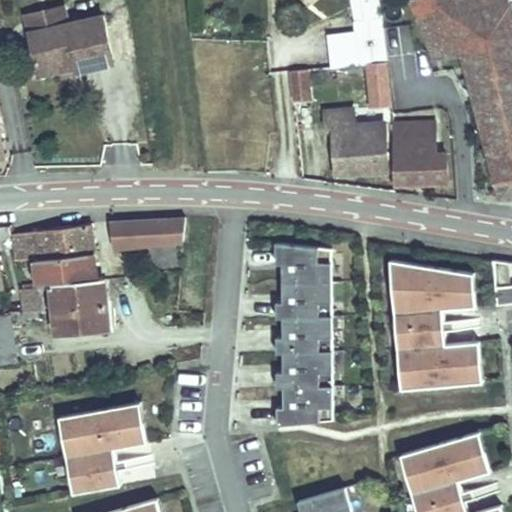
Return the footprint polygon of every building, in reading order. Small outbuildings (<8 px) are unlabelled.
[(390,62),(380,0),(353,0),(359,32),(329,36),(334,68),(390,62)] [(412,0),(411,0),(436,59),(465,51),(501,198),(511,197),(511,9),(510,0),(412,0)] [(31,32),(69,24),(65,7),(27,15),(31,32)] [(79,72),(114,63),(103,16),(69,24),(31,32),(41,75),(77,67),(79,72)] [(77,67),(60,71),(61,76),(79,72),(77,67)] [(290,102),(313,102),(312,70),(290,71),(290,102)] [(384,124),(354,126),(353,110),(327,112),(328,128),(334,128),(338,175),(388,170),(384,124)] [(436,122),(395,123),(395,184),(448,182),(447,154),(437,154),(436,122)] [(111,222),(115,249),(183,242),(187,218),(111,222)] [(91,223),(13,225),(16,260),(37,258),(95,252),(91,223)] [(333,248),(277,242),(277,263),(284,263),(284,301),(278,302),(278,317),(284,317),(284,337),(278,336),(278,352),(285,352),(285,371),(278,372),(279,387),(285,387),(285,407),(279,407),(279,425),(335,420),(333,248)] [(175,245),(150,247),(152,267),(177,265),(175,245)] [(37,258),(39,284),(99,278),(95,252),(37,258)] [(402,261),(392,260),(397,312),(406,312),(402,261)] [(464,271),(402,261),(406,312),(397,312),(400,349),(409,348),(413,388),(474,383),(470,341),(446,343),(447,352),(441,352),(439,335),(446,335),(445,331),(480,328),(479,319),(444,321),(443,309),(467,307),(464,271)] [(509,264),(499,265),(501,284),(511,283),(509,264)] [(475,273),(464,271),(467,307),(478,306),(475,273)] [(51,289),(58,332),(110,327),(106,277),(99,278),(39,284),(39,287),(40,290),(51,289)] [(511,285),(496,286),(498,305),(511,303),(511,285)] [(24,290),(27,312),(43,310),(40,290),(39,287),(24,290)] [(0,364),(18,362),(11,314),(0,314),(0,364)] [(481,340),(470,341),(474,383),(485,382),(481,340)] [(409,348),(400,349),(403,389),(413,388),(409,348)] [(142,402),(131,404),(138,444),(148,442),(142,402)] [(131,404),(74,414),(81,453),(68,456),(75,493),(122,484),(120,470),(152,464),(151,455),(118,461),(116,448),(138,444),(131,404)] [(61,416),(68,456),(81,453),(74,414),(61,416)] [(471,434),(482,474),(493,471),(481,431),(471,434)] [(471,434),(415,451),(426,489),(414,493),(419,511),(493,511),(492,508),(489,509),(486,496),(499,492),(497,483),(483,487),(479,474),(482,474),(471,434)] [(415,451),(403,454),(414,493),(426,489),(415,451)] [(302,511),(353,511),(347,487),(300,501),(302,511)] [(162,511),(158,498),(147,501),(150,511),(162,511)] [(150,511),(147,501),(110,511),(150,511)]
